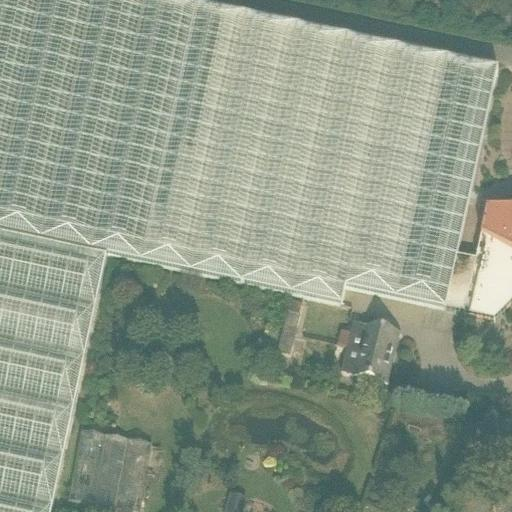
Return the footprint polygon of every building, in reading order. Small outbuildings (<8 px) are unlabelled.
[(0,0),(0,234),(107,257),(342,308),(346,291),(446,312),(458,258),(498,71),(171,0),(0,0)] [(511,212),(488,211),(476,262),(465,316),(495,323),(505,313),(511,305),(511,212)] [(107,257),(0,234),(0,511),(52,511),(55,502),(107,257)] [(458,258),(446,312),(465,316),(476,262),(458,258)] [(289,318),(284,338),(296,341),(297,338),(301,321),(289,318)] [(358,326),(351,351),(393,362),(399,337),(358,326)] [(308,341),(297,338),(296,341),(284,338),(279,359),(277,368),(299,374),(308,341)] [(345,377),(386,387),(393,362),(351,351),(345,377)] [(136,511),(139,511),(150,447),(103,440),(101,455),(100,454),(92,505),(136,511)] [(230,495),(227,511),(244,511),(247,498),(230,495)]
